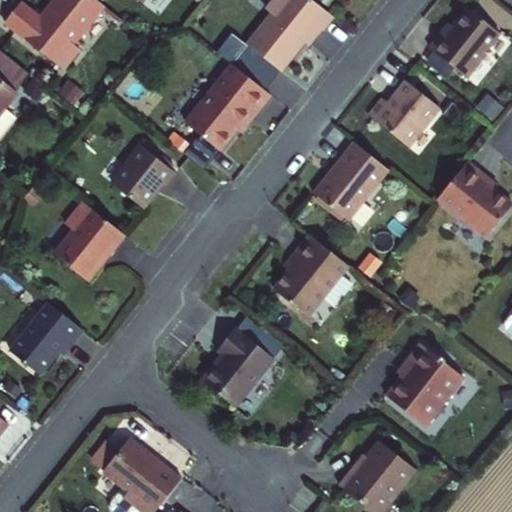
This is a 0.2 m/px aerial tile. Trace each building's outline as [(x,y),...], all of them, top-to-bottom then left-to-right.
[(104,5),(98,0),(53,0),(41,16),(22,1),(6,21),(65,67),(80,48),(74,42),(104,5)] [(284,69),(307,38),(318,23),(325,28),(336,13),(317,0),(273,0),(268,7),(273,11),(232,63),(234,65),(267,90),(284,69)] [(448,23),(438,36),(476,67),(495,42),(492,39),(506,21),(478,0),(473,0),(453,26),(448,23)] [(318,23),(307,38),(314,43),(325,28),(318,23)] [(267,90),(234,65),(189,124),(203,135),(223,151),(256,107),(260,110),(272,95),(267,90)] [(393,89),(379,107),(420,136),(449,98),(415,72),(399,93),(393,89)] [(0,116),(20,92),(0,76),(0,116)] [(399,160),(365,134),(327,185),(361,210),(399,160)] [(209,169),(223,151),(203,135),(189,154),(209,169)] [(144,144),(116,182),(147,206),(165,183),(170,187),(181,173),(144,144)] [(474,149),(446,185),(495,223),(511,200),(511,184),(492,169),(495,165),(474,149)] [(131,235),(88,202),(74,219),(81,225),(59,252),(93,278),(119,245),(122,247),(131,235)] [(302,264),(286,283),(319,309),(360,258),(321,228),(304,250),(309,254),(302,264)] [(309,254),(304,250),(297,259),(302,264),(309,254)] [(90,328),(57,300),(17,350),(47,373),(75,339),(79,341),(90,328)] [(248,399),(298,335),(262,307),(250,322),(248,321),(231,342),(236,345),(215,373),(248,399)] [(418,354),(396,385),(435,414),(471,365),(429,333),(415,351),(418,354)] [(0,415),(0,448),(16,428),(0,415)] [(366,450),(350,472),(390,503),(427,456),(391,428),(370,453),(366,450)] [(153,500),(165,509),(196,470),(144,431),(134,443),(118,464),(138,480),(126,495),(127,504),(136,511),(141,511),(146,510),(153,500)] [(106,453),(118,464),(134,443),(122,433),(106,453)]
